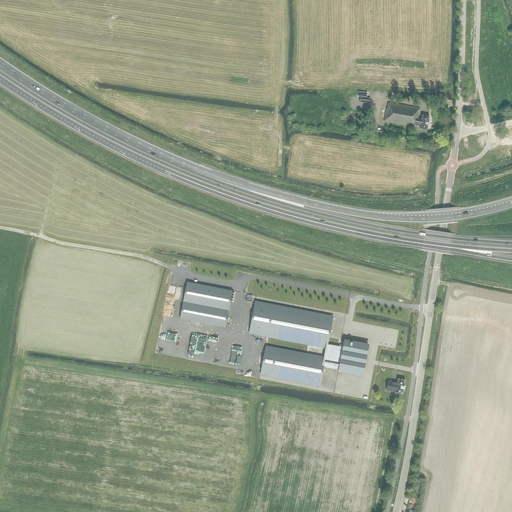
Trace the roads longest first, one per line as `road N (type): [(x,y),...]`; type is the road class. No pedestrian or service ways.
road 1 (trunk): [(0,79),(185,179),(296,217),(435,245)]
road 2 (tertiary): [(395,511),(451,168)]
road 3 (trunk): [(511,242),(349,221),(192,171)]
road 4 (trunk): [(511,204),(453,217),(374,216),(192,171)]
road 5 (trunk): [(192,171),(0,64)]
road 6 (track): [(279,165),(280,89),(308,72),(322,0)]
road 7 (track): [(0,227),(176,268)]
road 8 (tertiary): [(452,161),(462,0)]
